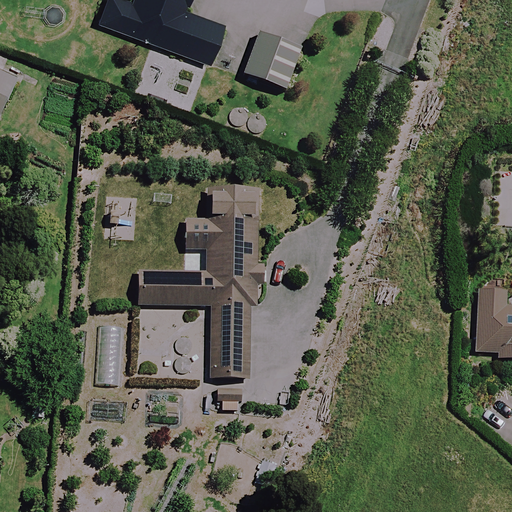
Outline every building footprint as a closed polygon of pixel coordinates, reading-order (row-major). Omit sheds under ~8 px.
[(188,0),(135,0),(133,5),(120,0),(110,0),(100,30),(210,70),(224,29),(183,14),(188,0)] [(301,55),(259,39),(245,75),(287,91),(301,55)] [(0,120),(17,83),(0,74),(0,120)] [(269,268),(263,268),(265,222),(201,220),(201,226),(186,226),(186,237),(185,260),(205,261),(205,270),(140,268),(139,309),(212,311),(210,381),(251,383),(253,307),(258,307),(259,287),(268,287),(269,268)] [(511,308),(508,308),(509,291),(481,289),(476,355),(496,356),(496,361),(511,362),(511,308)]
